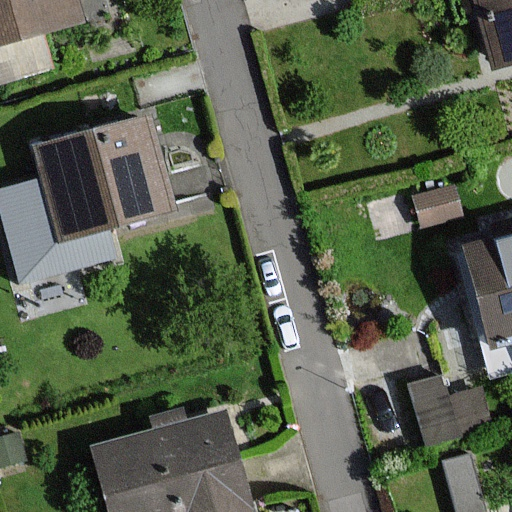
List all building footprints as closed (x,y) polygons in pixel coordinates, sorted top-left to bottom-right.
[(0,0),(0,37),(82,13),(78,0),(0,0)] [(511,0),(481,0),(496,62),(511,58),(511,0)] [(0,41),(0,73),(53,60),(45,30),(0,41)] [(69,234),(71,244),(178,215),(151,116),(85,134),(44,145),(69,234)] [(418,196),(425,225),(462,217),(456,188),(418,196)] [(511,236),(472,246),(495,336),(511,331),(511,236)] [(427,443),(459,434),(443,378),(412,387),(427,443)] [(254,511),(230,418),(97,453),(112,511),(254,511)] [(487,511),(478,459),(446,465),(454,511),(487,511)]
